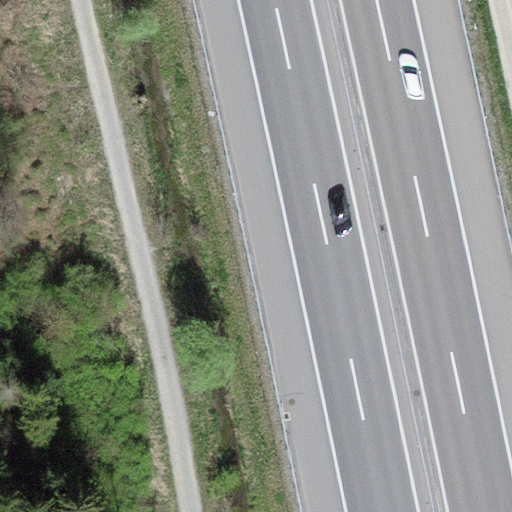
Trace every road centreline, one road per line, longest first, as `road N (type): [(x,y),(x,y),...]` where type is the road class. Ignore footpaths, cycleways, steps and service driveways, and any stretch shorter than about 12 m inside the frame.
road 1 (track): [(190,511),(82,0)]
road 2 (motorway): [(483,511),(376,0)]
road 3 (motorway): [(274,0),(381,511)]
